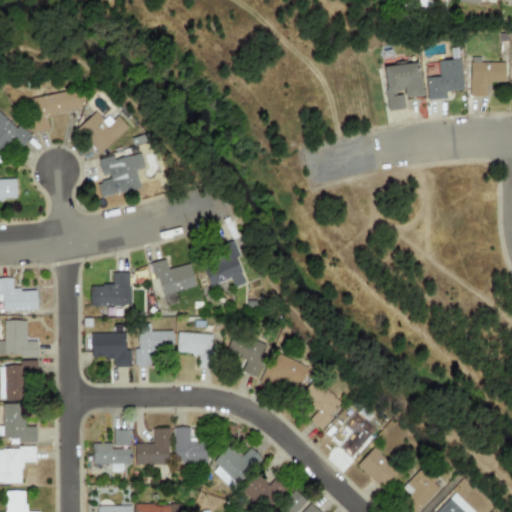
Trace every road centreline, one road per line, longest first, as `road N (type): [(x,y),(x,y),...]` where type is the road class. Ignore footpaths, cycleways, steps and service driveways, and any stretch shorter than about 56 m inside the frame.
road 1 (residential): [(66,399),(224,402),(278,434),(359,511)]
road 2 (residential): [(64,240),(67,511)]
road 3 (residential): [(0,245),(96,235),(218,199)]
road 4 (residential): [(370,152),(511,137)]
